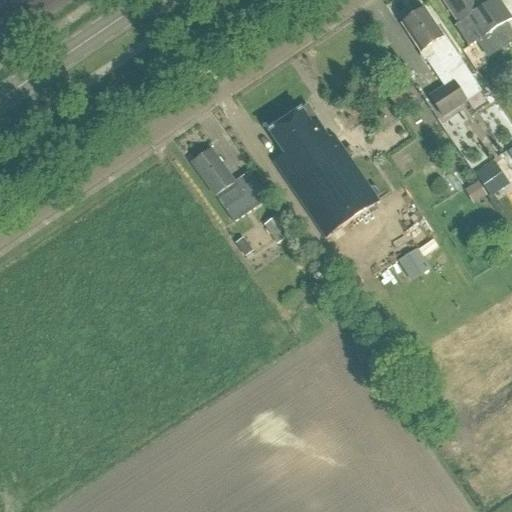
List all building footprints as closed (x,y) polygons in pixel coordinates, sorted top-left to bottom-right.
[(469,49),(477,43),(488,60),(511,43),(511,33),(509,29),(502,34),(499,29),(511,21),(497,0),(495,0),(480,11),(472,0),(442,0),(459,25),(455,27),(469,49)] [(444,87),(428,98),(442,119),(481,94),(460,63),(444,40),(438,31),(437,32),(423,12),(403,26),(422,55),(430,49),(436,57),(427,63),(444,87)] [(317,122),(308,109),(302,113),(302,112),(269,135),(284,157),(274,164),(326,239),(378,204),(333,138),(329,141),(317,123),(317,122)] [(234,185),(211,152),(193,165),(216,198),(226,212),(234,225),(268,202),(261,192),(249,175),(234,185)] [(485,168),(473,176),(489,199),(501,191),(485,168)] [(477,185),(467,191),(476,204),(485,197),(477,185)] [(266,227),(278,245),(291,237),(279,218),(266,227)] [(417,254),(401,264),(412,281),(428,271),(417,254)]
